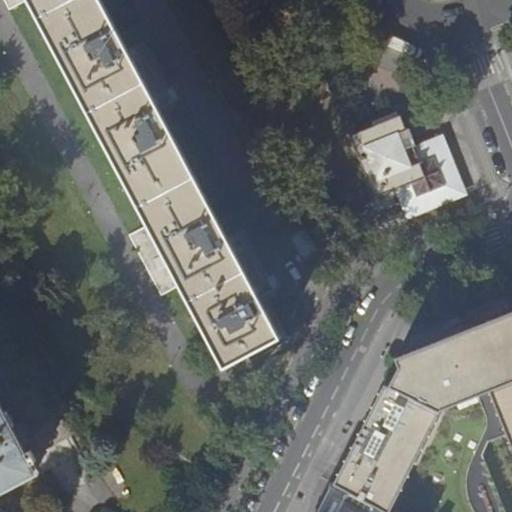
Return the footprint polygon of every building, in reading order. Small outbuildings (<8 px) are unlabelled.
[(180,285),(224,367),(279,337),(261,304),(100,0),(4,0),(9,9),(26,0),(29,0),(148,225),(129,235),(161,295),(180,285)] [(366,126),(349,133),(375,198),(396,189),(426,177),(413,144),(402,116),(398,118),(397,114),(377,122),(378,126),(374,127),(368,130),(366,126)] [(426,138),(413,144),(426,177),(396,189),(402,202),(423,213),(451,202),(461,179),(449,151),(443,146),(426,138)] [(334,480),(330,487),(378,511),(511,511),(511,316),(493,324),(420,350),(399,358),(393,360),(397,369),(386,389),(382,387),(377,395),(355,438),(342,463),(334,480)] [(0,491),(36,472),(0,403),(0,491)] [(29,429),(41,451),(71,435),(59,413),(29,429)] [(316,511),(378,511),(330,487),(329,486),(316,511)]
